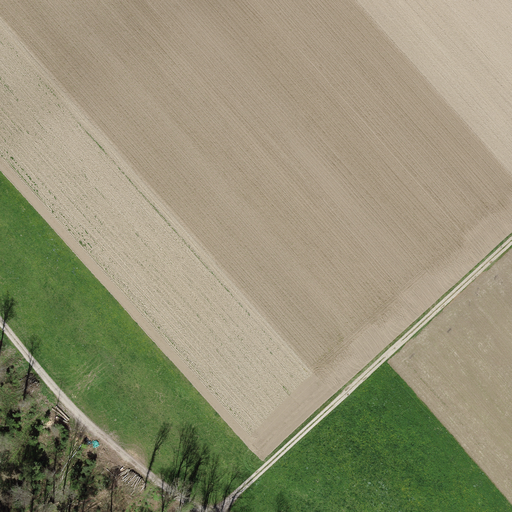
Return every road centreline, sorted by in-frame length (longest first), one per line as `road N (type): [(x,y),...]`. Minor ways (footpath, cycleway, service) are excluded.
road 1 (track): [(222,511),(511,239)]
road 2 (track): [(0,320),(94,431),(207,511)]
